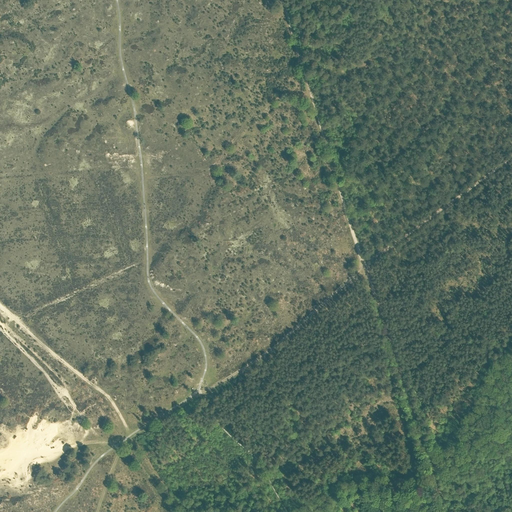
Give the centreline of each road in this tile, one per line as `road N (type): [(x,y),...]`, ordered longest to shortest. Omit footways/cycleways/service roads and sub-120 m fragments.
road 1 (track): [(96,511),(126,441),(270,348),(365,264)]
road 2 (track): [(365,264),(283,0)]
road 3 (track): [(446,511),(365,264)]
road 4 (track): [(131,437),(106,394),(0,306)]
road 5 (track): [(511,150),(365,264)]
road 6 (track): [(106,441),(0,323)]
